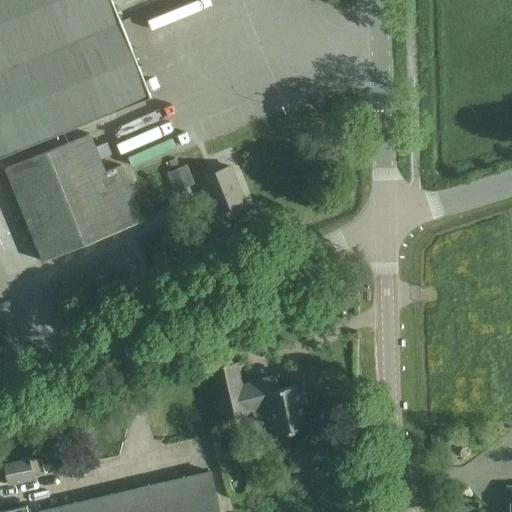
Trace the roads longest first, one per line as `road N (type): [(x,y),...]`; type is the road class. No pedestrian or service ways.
road 1 (unclassified): [(386,220),(0,393)]
road 2 (tertiary): [(402,511),(389,406),(386,220)]
road 3 (tertiary): [(386,220),(377,0)]
road 4 (unclassified): [(511,181),(386,220)]
